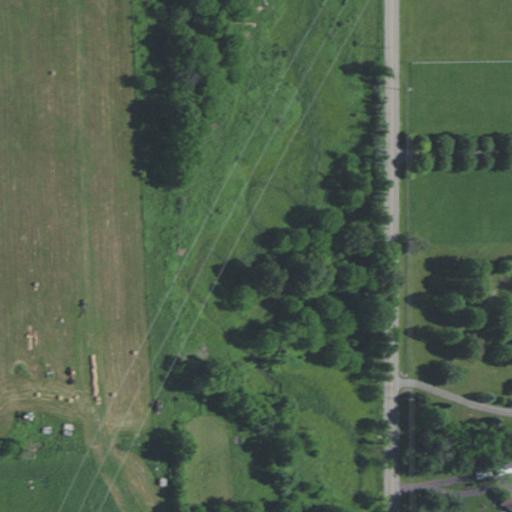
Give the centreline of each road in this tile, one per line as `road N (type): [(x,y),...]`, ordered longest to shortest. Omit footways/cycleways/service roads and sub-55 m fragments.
road 1 (residential): [(392,0),(392,511)]
road 2 (residential): [(392,154),(511,151)]
